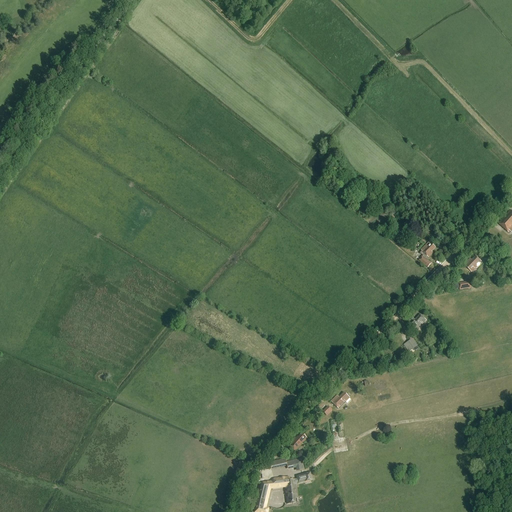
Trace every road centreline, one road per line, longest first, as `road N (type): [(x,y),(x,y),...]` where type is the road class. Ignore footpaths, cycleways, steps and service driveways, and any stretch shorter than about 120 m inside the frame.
road 1 (track): [(236,511),(256,460),(511,193)]
road 2 (unclassified): [(0,178),(130,0)]
